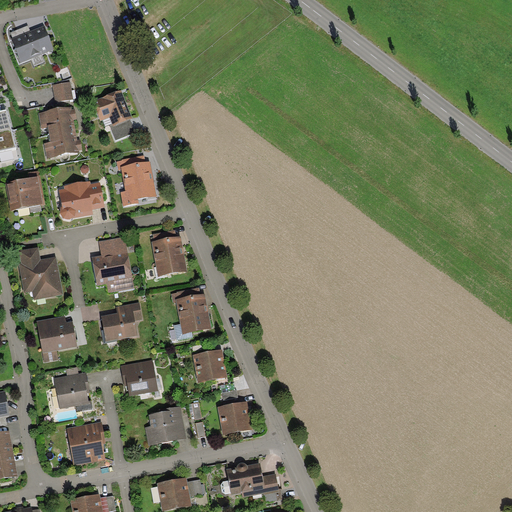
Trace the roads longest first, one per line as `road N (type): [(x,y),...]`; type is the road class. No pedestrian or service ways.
road 1 (tertiary): [(297,0),(511,162)]
road 2 (residential): [(35,489),(283,439)]
road 3 (residential): [(283,439),(187,214)]
road 4 (residential): [(187,214),(101,0)]
road 5 (residential): [(187,214),(68,234),(77,286)]
road 6 (residential): [(23,379),(0,260)]
